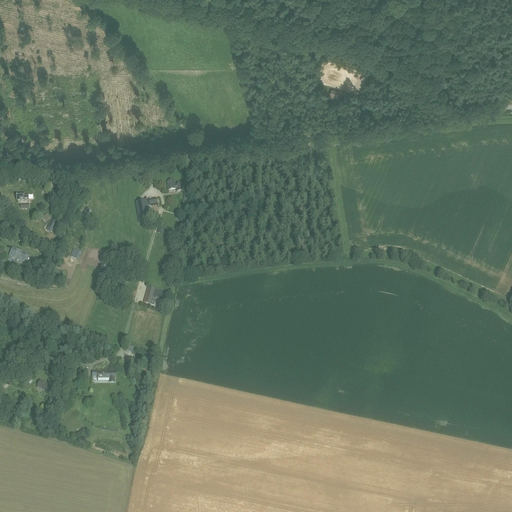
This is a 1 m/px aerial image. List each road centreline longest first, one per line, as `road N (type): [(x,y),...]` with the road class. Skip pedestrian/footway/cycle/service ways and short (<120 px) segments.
road 1 (track): [(460,113),(0,178)]
road 2 (unclassified): [(511,107),(460,113),(372,46),(169,0)]
road 3 (unknown): [(120,347),(162,210),(150,159)]
